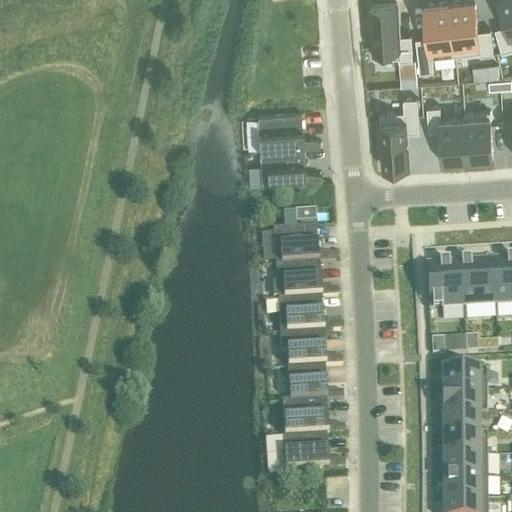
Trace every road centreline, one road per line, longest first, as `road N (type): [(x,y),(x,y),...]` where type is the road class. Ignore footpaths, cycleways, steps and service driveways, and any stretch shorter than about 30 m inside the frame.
road 1 (residential): [(369,511),(357,200)]
road 2 (residential): [(357,200),(341,0)]
road 3 (residential): [(357,200),(511,190)]
